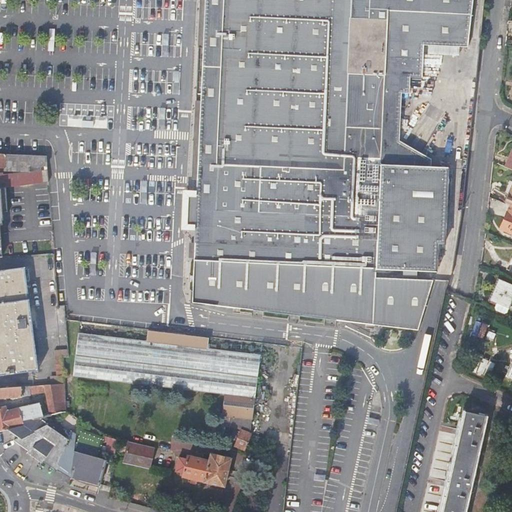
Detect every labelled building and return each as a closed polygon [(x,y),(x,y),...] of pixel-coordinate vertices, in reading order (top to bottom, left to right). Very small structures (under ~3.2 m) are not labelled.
[(205,0),(203,49),(199,48),(197,104),(201,104),(198,180),(196,212),(194,259),(192,303),(418,330),(433,280),(376,278),(376,269),(435,271),(438,244),(445,245),(448,168),(431,167),(416,167),(413,161),(391,159),(392,151),(394,126),(395,119),(399,88),(400,71),(408,72),(420,73),(424,42),(431,42),(460,46),(468,47),(473,0),(205,0)] [(459,53),(460,46),(431,42),(430,50),(459,53)] [(406,89),(408,72),(400,71),(399,88),(406,89)] [(189,162),(188,176),(192,178),(198,180),(201,104),(197,104),(195,162),(189,162)] [(29,171),(28,185),(49,182),(48,156),(0,154),(0,188),(7,188),(11,187),(10,176),(0,177),(0,168),(4,168),(5,171),(29,171)] [(511,206),(501,229),(511,233),(511,206)] [(0,375),(38,370),(25,268),(0,271),(0,375)] [(509,307),(511,300),(511,285),(502,281),(493,301),(497,303),(496,306),(496,309),(505,313),(508,311),(509,307)] [(231,424),(233,424),(244,426),(251,429),(252,419),(253,419),(261,355),(79,333),(74,376),(225,395),(223,416),(232,417),(231,424)] [(106,393),(108,385),(79,382),(76,404),(84,405),(87,391),(106,393)] [(46,392),(51,415),(67,412),(67,406),(65,384),(0,388),(0,398),(21,397),(22,396),(31,395),(31,393),(46,392)] [(6,406),(0,407),(0,431),(2,431),(9,429),(25,425),(24,421),(44,417),(40,403),(7,411),(6,406)] [(464,511),(485,416),(466,412),(444,511),(464,511)] [(60,466),(72,475),(75,448),(77,434),(72,431),(69,434),(45,417),(44,417),(24,421),(25,425),(26,437),(15,440),(29,450),(27,453),(42,463),(44,461),(58,470),(60,466)] [(17,435),(15,440),(26,437),(25,425),(9,429),(17,435)] [(250,433),(251,429),(244,426),(235,446),(245,450),(251,434),(250,433)] [(106,451),(116,453),(118,438),(107,435),(106,435),(105,440),(108,441),(106,451)] [(125,463),(150,469),(154,448),(129,442),(129,441),(123,439),(120,452),(127,453),(125,463)] [(96,454),(75,448),(72,475),(71,476),(71,477),(100,485),(106,460),(96,458),(96,454)] [(183,477),(225,486),(231,459),(211,454),(210,460),(189,456),(188,459),(180,458),(177,471),(184,473),(183,477)]
